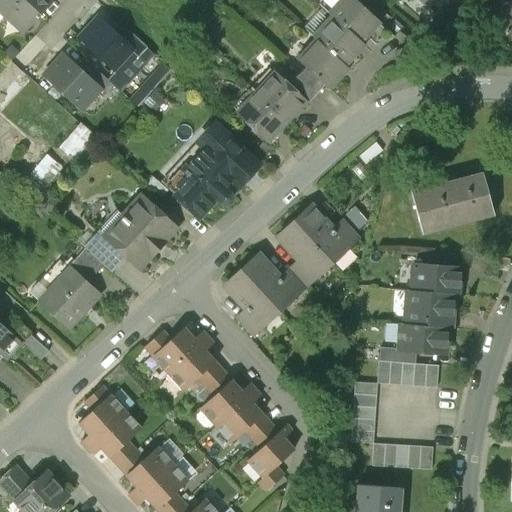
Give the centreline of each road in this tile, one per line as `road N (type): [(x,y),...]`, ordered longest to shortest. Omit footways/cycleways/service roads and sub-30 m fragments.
road 1 (residential): [(511,86),(461,85),(389,106),(356,126),(178,286)]
road 2 (residential): [(511,305),(480,391),(465,511)]
road 3 (residential): [(178,286),(34,418)]
road 4 (residential): [(178,286),(308,428)]
road 5 (residential): [(34,418),(120,511)]
